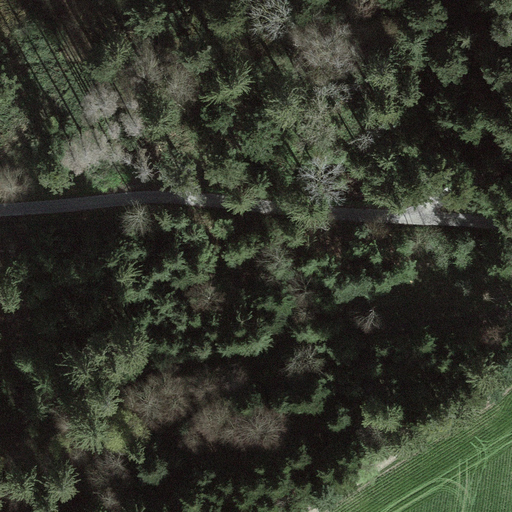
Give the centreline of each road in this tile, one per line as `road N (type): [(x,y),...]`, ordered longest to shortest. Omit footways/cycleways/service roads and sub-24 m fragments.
road 1 (track): [(511,316),(243,346),(0,431)]
road 2 (track): [(511,225),(254,202),(0,204)]
road 3 (track): [(511,372),(473,411),(309,511)]
